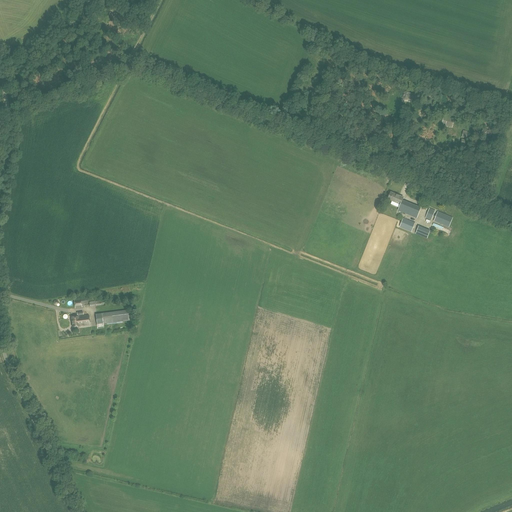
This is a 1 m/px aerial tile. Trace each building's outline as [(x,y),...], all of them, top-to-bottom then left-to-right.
[(407,99),(407,98),(417,102),(418,97),(409,93),(405,92),(403,98),(407,99)] [(482,129),(481,134),(491,137),(493,131),(482,129)] [(403,198),(398,196),(390,192),(387,199),(400,205),(397,211),(416,219),(420,209),(402,201),(403,198)] [(431,221),(435,211),(429,208),(425,218),(431,221)] [(452,218),(437,212),(433,221),(448,228),(452,218)] [(403,219),(399,227),(410,232),(414,223),(403,219)] [(418,226),(415,234),(427,239),(430,231),(418,226)] [(87,304),(86,299),(73,301),(75,309),(81,308),(81,305),(87,304)] [(95,314),(97,329),(103,328),(102,324),(129,320),(128,311),(95,314)] [(71,317),(72,327),(89,325),(88,315),(83,316),(82,312),(77,312),(77,317),(71,317)]
